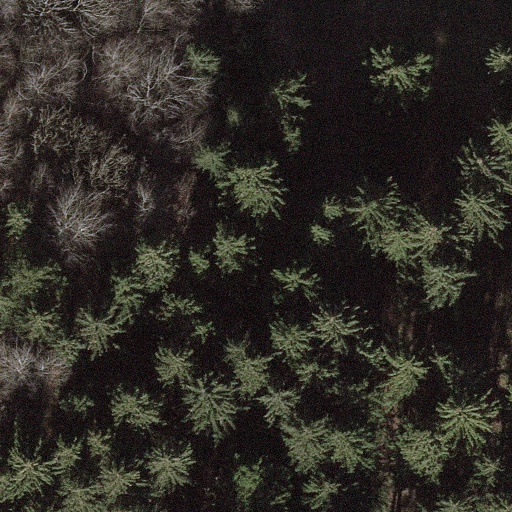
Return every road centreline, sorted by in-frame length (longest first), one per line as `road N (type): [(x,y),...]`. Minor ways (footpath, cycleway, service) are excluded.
road 1 (track): [(412,511),(334,145),(380,16)]
road 2 (track): [(367,319),(511,421)]
